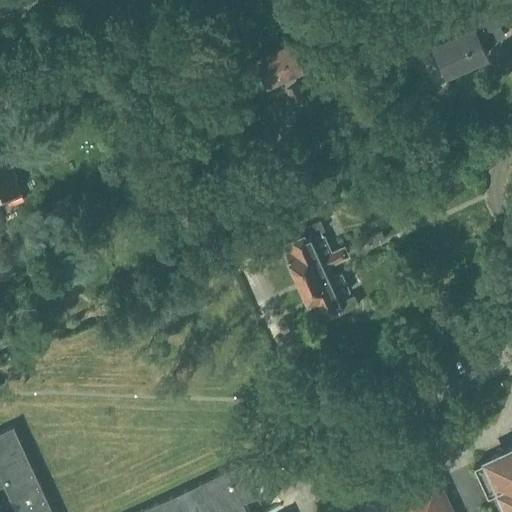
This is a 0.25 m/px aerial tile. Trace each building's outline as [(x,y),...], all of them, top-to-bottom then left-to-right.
[(472,20),(475,27),(435,44),(447,72),(488,55),(483,44),(505,34),(494,10),(472,20)] [(268,82),(304,66),(293,41),(257,57),(268,82)] [(299,84),(288,89),(292,100),(304,95),(299,84)] [(296,144),(297,146),(302,158),(323,148),(317,134),(296,144)] [(21,187),(27,184),(22,171),(17,173),(3,139),(0,140),(0,194),(4,193),(7,200),(23,194),(21,187)] [(0,274),(13,269),(0,240),(0,274)] [(43,326),(44,328),(46,334),(52,332),(50,325),(49,323),(43,326)] [(0,337),(0,346),(14,341),(11,333),(0,337)] [(442,478),(400,498),(406,511),(511,511),(511,447),(475,465),(489,496),(501,490),(510,511),(450,511),(441,492),(448,489),(442,478)]
